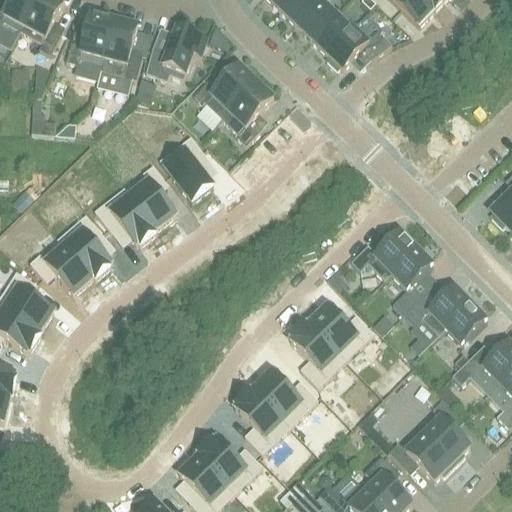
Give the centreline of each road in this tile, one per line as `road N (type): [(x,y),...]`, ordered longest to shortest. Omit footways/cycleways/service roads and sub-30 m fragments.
road 1 (residential): [(412,193),(255,339),(145,477),(106,492),(64,473),(41,420),(66,354),(109,308),(258,194),(334,115)]
road 2 (residential): [(487,0),(334,115)]
road 3 (residential): [(334,115),(226,9)]
road 4 (residential): [(511,296),(421,203)]
road 5 (residential): [(421,203),(511,115)]
road 6 (residential): [(226,9),(158,10),(107,0)]
